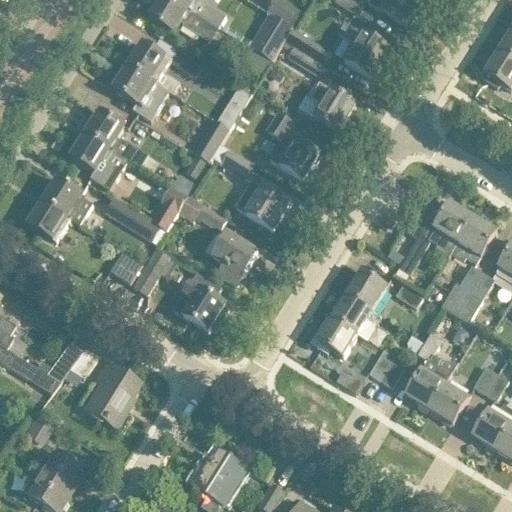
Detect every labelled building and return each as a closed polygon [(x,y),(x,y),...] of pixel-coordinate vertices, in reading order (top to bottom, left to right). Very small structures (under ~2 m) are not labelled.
[(221,31),(170,0),(164,0),(150,23),(175,38),(183,25),(213,44),(221,31)] [(196,0),(170,0),(221,31),(227,21),(196,2),(196,0)] [(279,0),(274,0),(268,11),(289,25),(297,11),(279,0)] [(338,0),(334,8),(356,21),(365,7),(353,0),(338,0)] [(415,0),(372,0),(368,7),(406,30),(422,4),(415,0)] [(287,44),(296,31),(270,15),(249,49),(275,65),(287,44)] [(372,84),(390,55),(345,27),(337,39),(356,50),(345,67),(372,84)] [(511,34),(500,55),(511,62),(511,34)] [(309,43),(303,54),(327,70),(334,59),(309,43)] [(181,88),(166,78),(172,67),(173,67),(171,66),(143,48),(142,50),(138,48),(130,61),(134,63),(131,68),(176,97),(181,88)] [(303,54),(296,50),(288,63),(325,85),(331,75),(326,72),(327,70),(303,54)] [(178,55),(171,66),(173,67),(172,67),(196,82),(203,71),(178,55)] [(500,88),(511,95),(511,94),(511,62),(500,55),(482,83),(498,93),(500,88)] [(176,97),(131,68),(114,95),(137,109),(133,115),(151,126),(170,97),(172,98),(164,110),(187,125),(196,110),(176,97)] [(302,114),(339,137),(356,110),(332,95),(330,98),(320,92),(312,106),(308,103),(302,114)] [(235,97),(223,130),(236,134),(248,102),(235,97)] [(101,116),(87,139),(129,166),(141,173),(149,161),(119,142),(126,132),(101,116)] [(270,165),(304,186),(305,184),(308,183),(312,177),(311,174),(321,159),(287,139),(294,128),(278,118),(268,136),(283,145),(270,165)] [(91,183),(110,196),(129,166),(87,139),(72,162),(95,177),(91,183)] [(231,154),(221,169),(246,185),(256,170),(231,154)] [(196,160),(185,178),(197,185),(208,167),(196,160)] [(86,201),(59,184),(46,204),(83,226),(93,210),(84,204),(86,201)] [(236,212),(273,236),(290,208),(264,192),(263,192),(253,185),(244,199),(236,212)] [(152,223),(117,201),(109,215),(155,244),(164,230),(152,223)] [(190,201),(185,209),(200,219),(197,223),(221,237),(228,225),(190,201)] [(30,230),(57,247),(71,224),(80,230),(83,226),(46,204),(30,230)] [(169,233),(179,218),(162,207),(152,223),(164,230),(169,233)] [(449,262),(450,259),(457,248),(474,221),(473,221),(474,220),(474,217),(466,213),(464,213),(463,215),(451,207),(434,234),(435,235),(426,249),(417,243),(399,273),(410,280),(431,247),(438,251),(436,254),(449,262)] [(474,221),(457,248),(450,259),(463,267),(466,262),(478,270),(498,236),(474,221)] [(244,282),(259,258),(228,239),(214,262),(225,269),(219,279),(237,291),(243,281),(244,282)] [(493,284),(483,278),(457,321),(469,328),(495,285),(511,294),(511,251),(499,273),(499,274),(493,284)] [(134,292),(136,293),(148,300),(171,262),(157,254),(134,292)] [(123,257),(111,277),(131,290),(143,270),(123,257)] [(440,311),(457,321),(483,278),(476,273),(464,292),(456,288),(440,311)] [(361,277),(346,301),(373,317),(387,293),(361,277)] [(216,304),(222,293),(197,278),(185,298),(194,304),(184,322),(209,338),(212,334),(216,336),(222,326),(218,323),(226,310),(216,304)] [(424,302),(404,290),(397,301),(417,314),(424,302)] [(373,317),(346,301),(332,324),(358,340),(369,347),(384,324),(373,317)] [(0,349),(7,354),(13,344),(9,341),(16,330),(0,320),(0,349)] [(327,359),(330,354),(344,363),(358,340),(332,324),(324,335),(320,332),(310,348),(327,359)] [(429,365),(406,401),(430,416),(445,390),(458,369),(441,365),(433,360),(442,345),(431,338),(419,359),(429,365)] [(24,348),(16,360),(37,373),(44,361),(24,348)] [(69,374),(69,375),(85,354),(84,353),(82,356),(69,348),(46,378),(60,387),(69,374)] [(16,360),(6,354),(7,354),(0,349),(0,365),(51,398),(60,387),(46,378),(37,373),(16,360)] [(98,362),(85,354),(69,375),(82,383),(98,362)] [(370,379),(382,387),(397,363),(384,356),(370,379)] [(407,369),(397,363),(382,387),(393,393),(407,369)] [(106,367),(95,384),(102,389),(87,414),(113,431),(140,389),(106,367)] [(473,393),(485,400),(497,380),(486,373),(473,393)] [(497,380),(485,400),(497,408),(510,387),(497,380)] [(469,404),(445,390),(430,416),(453,430),(469,404)] [(493,410),(473,442),(497,457),(511,432),(511,414),(504,409),(500,415),(493,410)] [(27,437),(42,449),(54,432),(39,421),(27,437)] [(511,432),(497,457),(511,466),(511,432)] [(224,510),(247,473),(219,455),(207,475),(203,472),(192,490),(209,501),(202,511),(222,511),(224,510)] [(27,500),(46,511),(62,511),(85,475),(55,456),(27,500)] [(274,511),(285,496),(273,489),(258,511),(259,511),(274,511)]
